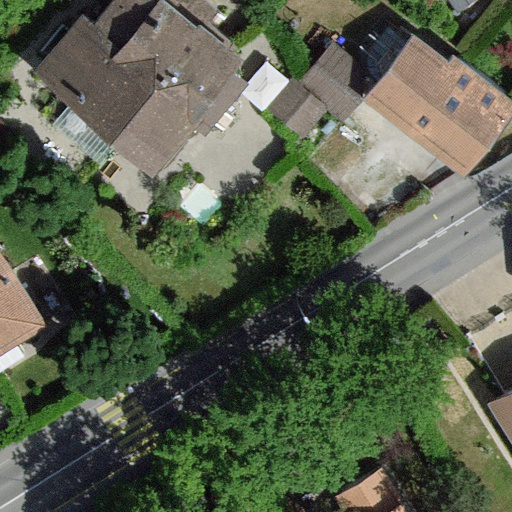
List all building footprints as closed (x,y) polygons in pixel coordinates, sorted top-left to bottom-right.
[(156,157),(244,51),(181,0),(150,0),(129,26),(97,0),(84,0),(36,58),(156,157)] [(471,160),(511,105),(511,90),(422,23),(373,86),(471,160)] [(0,364),(62,326),(0,225),(0,364)] [(511,380),(496,390),(511,417),(511,380)] [(416,511),(407,497),(384,511),(416,511)]
